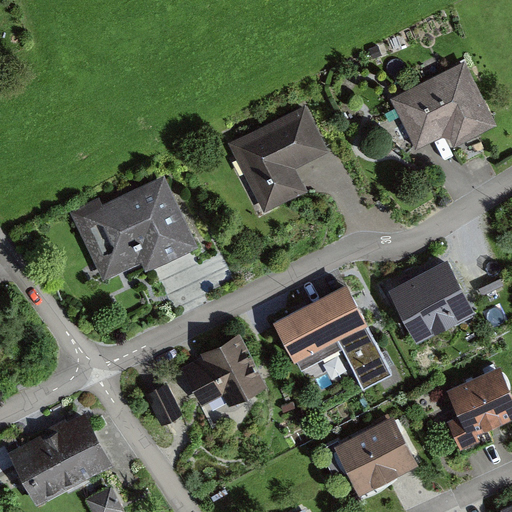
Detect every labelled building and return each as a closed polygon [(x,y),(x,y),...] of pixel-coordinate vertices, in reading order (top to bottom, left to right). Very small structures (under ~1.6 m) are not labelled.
[(464,63),(390,105),(417,153),(447,136),(455,150),(499,125),(464,63)] [(306,106),(226,147),(262,217),(307,195),(295,171),(330,153),(306,106)] [(168,177),(73,220),(105,291),(201,248),(168,177)] [(450,261),(388,291),(415,346),(477,316),(450,261)] [(351,287),(276,325),(304,379),(345,359),(363,394),(396,378),(351,287)] [(270,391),(244,338),(205,357),(210,368),(188,379),(202,410),(224,399),(229,410),(270,391)] [(511,395),(500,370),(450,394),(464,424),(450,430),(462,456),(482,447),(478,439),(511,423),(511,395)] [(182,418),(167,388),(146,398),(160,428),(182,418)] [(89,415),(8,458),(37,511),(117,468),(89,415)] [(399,420),(336,452),(361,499),(423,467),(399,420)] [(113,484),(87,498),(94,511),(119,511),(127,508),(113,484)] [(511,511),(511,500),(500,506),(503,511),(511,511)]
